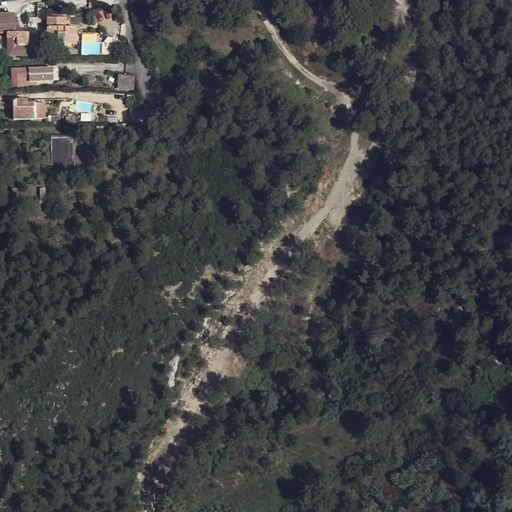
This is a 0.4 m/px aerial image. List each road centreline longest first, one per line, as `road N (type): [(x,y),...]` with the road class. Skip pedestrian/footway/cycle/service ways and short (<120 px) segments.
road 1 (track): [(149,511),(153,487),(247,312),(329,203),(347,164),(344,91)]
road 2 (track): [(399,0),(411,55),(400,88),(380,94),(344,91),(321,78),(289,50),(256,0)]
